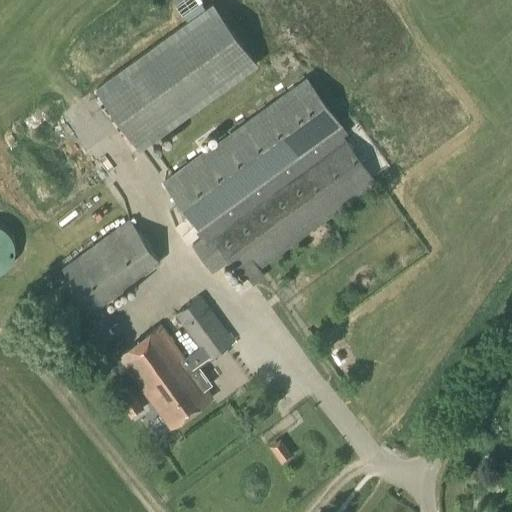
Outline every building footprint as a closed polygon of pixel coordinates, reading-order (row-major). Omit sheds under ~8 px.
[(182,13),(186,19),(93,87),(137,148),(255,62),(209,2),(204,6),(200,0),(178,0),(174,3),(182,13)] [(164,181),(178,202),(173,205),(182,217),(187,214),(203,236),(192,244),(212,272),(223,264),(237,283),(242,280),(247,287),(258,279),(252,272),(455,125),(381,23),(164,181)] [(108,301),(160,263),(129,219),(60,269),(88,310),(106,298),(108,301)] [(0,272),(0,273),(4,270),(8,267),(11,263),(13,259),(14,254),(14,249),(14,245),(13,240),(10,236),(8,232),(4,228),(0,226),(0,225),(0,272)] [(199,367),(234,341),(201,295),(175,314),(199,347),(184,358),(160,325),(118,355),(171,429),(213,398),(206,388),(211,384),(199,367)] [(138,385),(123,393),(138,418),(152,410),(138,385)] [(289,463),(300,455),(288,438),(277,446),(289,463)]
